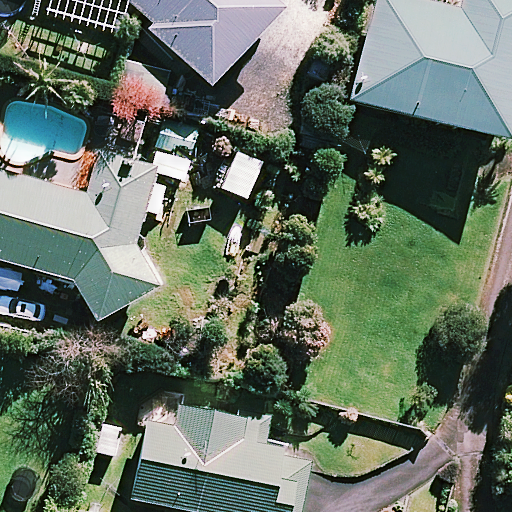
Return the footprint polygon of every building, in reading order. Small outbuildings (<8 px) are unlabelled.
[(117,0),(125,2),(148,24),(143,30),(203,87),(278,9),(269,0),(117,0)] [(511,105),(511,0),(456,0),(454,10),(415,0),(371,0),(345,99),(503,141),(511,105)] [(155,108),(163,70),(122,61),(114,99),(155,108)] [(184,180),(196,126),(166,119),(154,173),(184,180)] [(152,285),(129,246),(151,166),(96,151),(83,194),(0,170),(0,260),(68,279),(92,320),(152,285)] [(268,423),(177,404),(172,426),(143,420),(127,497),(196,511),(297,511),(308,462),(276,455),(278,447),(263,444),(268,423)]
